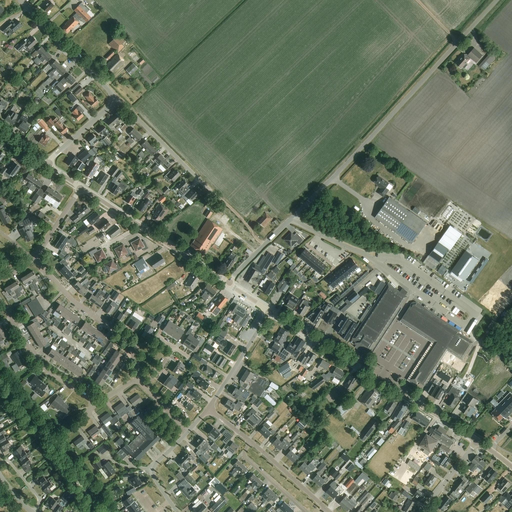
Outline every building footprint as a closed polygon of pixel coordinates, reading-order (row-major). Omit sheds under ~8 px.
[(54,5),(49,1),(42,7),(47,12),(54,5)] [(78,14),(74,18),(73,17),(65,24),(66,25),(62,28),(67,33),(74,26),(78,22),(81,18),(87,23),(91,18),(79,6),(74,11),(78,14)] [(22,26),(17,20),(11,24),(9,22),(4,27),(4,26),(0,29),(4,33),(9,29),(11,31),(10,33),(12,35),(22,26)] [(108,44),(118,54),(124,46),(122,44),(124,42),(117,35),(108,44)] [(37,42),(32,37),(26,43),(24,41),(18,46),(17,45),(15,47),(19,51),(25,45),(28,47),(25,50),(27,52),(30,50),(31,51),(33,48),(32,47),(37,42)] [(39,53),(42,56),(46,52),(41,47),(37,51),(36,50),(31,55),(34,58),(39,53)] [(482,56),(474,48),(467,56),(468,56),(467,57),(463,54),(458,60),(459,61),(456,64),(459,66),(459,67),(460,69),(461,68),(461,69),(462,68),(464,69),(467,65),(465,64),(470,59),(475,63),(482,56)] [(112,51),(105,57),(107,60),(114,54),(112,51)] [(46,52),(42,56),(39,59),(41,61),(42,62),(45,60),(47,62),(52,57),(46,52)] [(490,53),(479,66),(484,71),(496,58),(490,53)] [(125,62),(117,54),(106,65),(112,71),(113,70),(115,71),(125,62)] [(51,71),(48,75),(49,77),(53,73),(56,70),(60,66),(55,61),(54,62),(51,65),(51,66),(55,69),(52,72),(51,71)] [(130,75),(138,68),(133,63),(126,70),(130,75)] [(66,71),(60,66),(56,70),(61,76),(66,71)] [(69,75),(65,79),(64,78),(59,83),(54,87),(60,93),(64,89),(62,86),(67,81),(71,85),(75,80),(69,75)] [(55,79),(50,85),(52,88),(58,82),(55,79)] [(80,86),(74,92),(77,96),(83,90),(80,86)] [(72,103),(73,102),(76,99),(72,95),(71,93),(67,96),(72,103)] [(94,99),(89,93),(85,97),(90,102),(89,103),(93,107),(99,102),(95,98),(94,99)] [(76,109),(72,113),(75,116),(74,116),(78,121),(83,116),(81,114),(84,112),(79,106),(75,109),(76,109)] [(115,114),(111,118),(120,128),(122,126),(118,121),(120,119),(119,118),(123,114),(120,110),(115,114)] [(12,125),(15,119),(18,115),(13,112),(12,112),(9,116),(8,115),(5,120),(12,125)] [(126,114),(121,119),(125,123),(130,118),(126,114)] [(27,118),(22,115),(17,123),(18,123),(20,125),(17,128),(25,133),(30,126),(24,122),(27,118)] [(36,121),(43,129),(47,126),(42,119),(41,119),(40,118),(36,121)] [(54,124),(56,126),(59,129),(59,130),(63,134),(68,129),(64,125),(63,126),(58,120),(56,118),(52,121),(50,119),(49,120),(47,119),(45,121),(51,127),(54,124)] [(111,118),(106,122),(111,128),(112,126),(114,128),(114,127),(117,131),(118,130),(120,128),(111,118)] [(102,134),(104,136),(106,138),(110,134),(102,126),(97,130),(101,135),(102,134)] [(133,129),(128,133),(133,138),(137,133),(133,129)] [(137,133),(133,138),(137,142),(142,137),(137,133)] [(98,141),(92,134),(87,139),(93,146),(94,144),(98,141)] [(49,138),(44,135),(42,138),(42,137),(38,142),(45,146),(48,141),(47,140),(49,138)] [(109,146),(111,144),(106,138),(103,140),(109,146)] [(141,145),(146,150),(151,146),(145,140),(141,145)] [(151,146),(146,150),(151,156),(156,151),(151,146)] [(94,147),(88,152),(93,157),(98,152),(94,147)] [(107,150),(119,159),(123,158),(109,147),(107,150)] [(86,150),(78,157),(83,163),(91,156),(86,150)] [(137,162),(144,154),(142,152),(137,157),(138,158),(136,161),(137,162)] [(78,158),(71,153),(68,157),(69,158),(65,163),(71,168),(78,158)] [(144,154),(137,162),(138,163),(137,164),(139,166),(142,164),(140,162),(143,160),(146,156),(144,154)] [(156,165),(152,169),(154,171),(158,167),(160,164),(165,160),(162,157),(163,157),(161,155),(160,155),(155,159),(153,161),(157,164),(156,165)] [(165,160),(160,164),(166,170),(170,165),(165,160)] [(96,170),(99,166),(92,161),(84,174),(91,178),(93,174),(94,174),(96,171),(96,170)] [(17,165),(13,162),(7,170),(4,168),(0,173),(8,179),(11,175),(13,177),(20,167),(19,167),(20,166),(18,164),(17,165)] [(77,168),(77,169),(80,172),(85,165),(81,162),(79,165),(77,168)] [(113,177),(119,170),(115,167),(109,175),(113,177)] [(180,175),(175,170),(171,174),(168,172),(164,177),(168,181),(171,179),(173,181),(180,175)] [(105,178),(106,175),(102,172),(100,175),(99,175),(97,177),(98,178),(96,182),(101,186),(106,179),(105,178)] [(24,180),(29,183),(26,187),(29,188),(35,179),(28,175),(24,180)] [(389,184),(379,176),(375,183),(381,187),(380,188),(382,189),(379,193),(384,197),(389,190),(386,188),(389,184)] [(35,190),(36,188),(39,190),(42,184),(35,179),(29,188),(29,189),(32,192),(34,190),(35,190)] [(174,189),(181,196),(189,189),(188,190),(185,187),(188,185),(183,180),(177,187),(174,189)] [(120,184),(115,181),(112,186),(112,187),(110,191),(115,195),(120,188),(123,190),(126,185),(121,182),(120,184)] [(49,196),(46,201),(49,202),(55,193),(48,188),(44,193),(49,196)] [(189,189),(181,196),(186,201),(189,198),(191,201),(198,194),(193,190),(191,191),(189,189)] [(146,191),(141,197),(144,201),(150,194),(146,191)] [(137,195),(132,192),(130,195),(130,194),(125,201),(131,205),(135,198),(137,195)] [(55,193),(49,202),(56,207),(59,203),(59,202),(62,197),(55,193)] [(35,203),(39,196),(35,194),(31,201),(30,203),(33,204),(34,203),(35,203)] [(427,224),(400,204),(390,197),(375,218),(412,244),(427,224)] [(142,202),(140,204),(137,209),(142,213),(147,206),(148,207),(151,202),(147,199),(145,202),(144,201),(142,202)] [(429,217),(434,211),(424,203),(420,210),(429,217)] [(169,211),(159,204),(155,210),(156,210),(151,218),(159,224),(164,216),(165,216),(169,211)] [(0,216),(3,222),(5,226),(11,222),(4,208),(5,208),(4,205),(0,206),(0,216)] [(89,210),(86,206),(84,207),(83,206),(76,213),(77,215),(72,219),(75,223),(88,212),(87,211),(89,210)] [(212,213),(208,210),(204,216),(208,219),(212,213)] [(40,212),(37,218),(42,221),(45,216),(40,212)] [(96,214),(95,213),(86,220),(91,226),(96,222),(97,222),(100,220),(98,218),(100,217),(97,213),(96,214)] [(272,219),(266,213),(263,216),(264,217),(259,223),(264,228),(272,219)] [(24,240),(26,239),(27,242),(35,238),(30,229),(30,230),(29,228),(27,229),(26,227),(31,224),(28,218),(18,224),(21,229),(19,230),(24,240)] [(110,225),(106,220),(97,226),(101,231),(104,229),(105,230),(107,228),(107,227),(110,225)] [(222,229),(207,220),(190,246),(203,254),(206,249),(207,250),(210,246),(210,247),(222,229)] [(86,226),(80,231),(82,234),(89,230),(86,226)] [(462,234),(450,226),(438,242),(450,251),(462,234)] [(109,240),(111,238),(112,239),(120,232),(119,231),(120,230),(118,227),(116,228),(115,227),(107,233),(108,234),(106,236),(109,240)] [(295,237),(291,233),(284,240),(291,247),(296,242),(299,245),(303,240),(298,234),(295,237)] [(66,242),(72,246),(73,246),(74,243),(75,240),(71,237),(69,240),(62,235),(58,241),(64,245),(66,242)] [(142,243),(139,238),(131,243),(135,252),(142,248),(144,251),(148,248),(145,242),(142,243)] [(66,246),(65,245),(64,245),(58,241),(55,246),(62,251),(60,253),(65,256),(67,253),(64,250),(66,246)] [(448,249),(438,242),(430,254),(440,261),(448,249)] [(126,249),(123,244),(114,249),(119,258),(126,254),(127,257),(132,254),(128,248),(126,249)] [(106,258),(101,249),(97,252),(95,249),(89,253),(91,257),(94,256),(98,263),(106,258)] [(305,249),(299,257),(303,261),(310,252),(305,249)] [(451,271),(464,281),(479,260),(466,251),(451,271)] [(236,255),(232,252),(229,257),(228,257),(226,260),(227,260),(224,265),(229,268),(234,261),(232,260),(236,255)] [(275,256),(269,252),(260,267),(255,263),(249,273),(250,273),(246,280),(252,284),(256,286),(263,275),(275,256)] [(279,252),(273,263),(277,265),(284,255),(279,252)] [(310,252),(303,261),(307,264),(314,256),(310,252)] [(165,261),(160,255),(154,259),(154,258),(149,262),(154,269),(165,261)] [(314,256),(307,264),(312,267),(318,259),(314,256)] [(143,257),(134,263),(140,272),(149,266),(143,257)] [(318,259),(312,267),(316,271),(322,263),(318,259)] [(115,265),(112,260),(103,265),(108,273),(115,270),(116,272),(121,270),(117,263),(115,265)] [(353,260),(348,263),(354,271),(359,267),(353,260)] [(59,271),(63,275),(68,270),(70,268),(67,265),(68,264),(66,261),(61,265),(63,267),(59,271)] [(322,263),(316,271),(320,274),(327,266),(322,263)] [(348,263),(344,267),(350,274),(354,271),(348,263)] [(344,267),(340,270),(346,278),(350,274),(344,267)] [(68,270),(63,275),(67,279),(71,276),(73,278),(78,274),(74,271),(71,273),(68,270)] [(340,270),(336,274),(342,281),(346,278),(340,270)] [(38,281),(36,277),(33,272),(27,275),(35,290),(38,288),(35,283),(38,281)] [(198,277),(192,273),(184,285),(193,291),(196,285),(199,280),(197,278),(198,277)] [(336,274),(332,277),(338,284),(342,281),(336,274)] [(35,290),(27,275),(21,279),(25,287),(28,285),(31,289),(30,289),(32,292),(35,290)] [(269,279),(266,277),(263,281),(266,283),(262,289),(269,294),(275,285),(268,280),(269,279)] [(332,277),(327,281),(334,288),(338,284),(332,277)] [(73,286),(78,291),(88,281),(86,278),(80,284),(78,282),(73,286)] [(287,280),(284,278),(278,287),(279,293),(282,292),(284,294),(286,291),(290,283),(286,281),(287,280)] [(371,289),(379,294),(386,284),(381,280),(376,287),(373,285),(371,289)] [(88,281),(78,291),(83,296),(87,292),(85,289),(87,287),(91,283),(88,281)] [(172,284),(166,288),(168,290),(174,286),(178,283),(175,281),(172,284)] [(13,290),(18,297),(20,302),(23,300),(18,291),(16,289),(19,287),(16,282),(10,285),(13,290)] [(202,290),(205,292),(201,297),(203,299),(212,288),(207,284),(202,290)] [(353,338),(352,340),(356,343),(357,344),(355,347),(362,352),(365,349),(371,353),(383,334),(387,327),(391,321),(395,315),(399,309),(403,303),(407,297),(405,295),(400,292),(388,284),(384,290),(380,297),(376,303),(372,309),(368,315),(364,322),(353,338)] [(13,290),(10,285),(4,289),(7,294),(10,293),(12,297),(13,297),(15,299),(18,297),(13,290)] [(211,297),(212,298),(216,292),(212,288),(203,299),(205,301),(207,298),(210,300),(211,297)] [(99,290),(95,297),(92,295),(88,300),(94,303),(102,292),(99,290)] [(109,298),(112,300),(114,301),(119,294),(115,290),(111,296),(109,298)] [(102,292),(94,303),(100,307),(103,303),(100,300),(105,294),(104,294),(102,292)] [(356,292),(348,299),(350,301),(352,303),(360,296),(356,292)] [(289,301),(286,305),(293,310),(296,305),(297,304),(299,300),(290,294),(289,296),(287,300),(289,301)] [(212,302),(206,309),(210,311),(212,313),(214,311),(217,314),(221,309),(220,309),(227,300),(222,295),(214,304),(212,302)] [(333,305),(341,299),(338,296),(331,302),(333,305)] [(305,299),(304,301),(302,299),(298,305),(300,307),(297,312),(303,316),(311,303),(305,299)] [(172,300),(159,306),(161,310),(174,304),(172,300)] [(325,301),(319,307),(311,320),(317,324),(324,312),(327,313),(331,305),(325,301)] [(347,304),(340,311),(343,313),(353,304),(352,303),(350,301),(347,304)] [(110,305),(105,311),(110,314),(112,311),(114,312),(118,306),(117,306),(115,304),(112,302),(110,305)] [(412,303),(401,320),(411,327),(434,342),(410,380),(416,384),(417,382),(424,386),(447,351),(461,360),(473,343),(459,333),(460,331),(427,309),(423,307),(416,302),(412,303)] [(247,311),(241,308),(236,304),(234,308),(232,307),(228,312),(234,315),(235,313),(237,314),(233,321),(243,327),(250,317),(245,314),(247,311)] [(55,311),(60,315),(65,308),(59,305),(55,311)] [(338,310),(332,306),(328,312),(329,313),(325,320),(331,324),(337,314),(336,313),(338,310)] [(383,334),(371,353),(365,349),(364,351),(369,354),(370,355),(371,354),(371,355),(382,339),(402,308),(401,307),(400,307),(383,334)] [(60,315),(65,318),(70,312),(65,308),(60,315)] [(121,313),(117,319),(119,320),(121,322),(121,321),(125,316),(126,316),(129,313),(130,314),(132,311),(128,308),(126,311),(123,314),(121,313)] [(67,320),(70,322),(75,315),(70,312),(65,318),(63,322),(65,323),(67,320)] [(128,327),(133,330),(134,330),(138,324),(139,325),(141,321),(137,319),(136,318),(138,315),(134,312),(132,315),(129,320),(132,321),(128,327)] [(199,313),(195,317),(201,321),(204,317),(199,313)] [(75,315),(70,322),(68,325),(70,326),(72,323),(75,325),(80,319),(75,315)] [(217,324),(220,326),(227,316),(224,315),(221,320),(220,320),(217,324)] [(347,337),(349,338),(358,325),(344,316),(336,328),(338,329),(337,330),(344,335),(343,337),(346,339),(347,337)] [(26,323),(28,326),(27,326),(30,332),(37,328),(40,326),(37,320),(36,321),(35,318),(26,323)] [(417,382),(416,384),(410,380),(434,342),(411,327),(401,320),(400,321),(400,322),(431,342),(418,362),(407,380),(407,381),(415,386),(417,382)] [(166,332),(168,334),(174,324),(169,321),(162,330),(163,330),(163,331),(165,333),(166,332)] [(85,322),(80,329),(86,332),(91,326),(85,322)] [(172,337),(173,337),(180,328),(174,324),(168,334),(169,335),(172,337)] [(140,334),(142,335),(141,335),(146,338),(148,335),(149,336),(151,333),(153,329),(147,325),(144,328),(140,334)] [(88,334),(91,336),(95,329),(91,326),(86,332),(84,335),(86,337),(88,334)] [(217,327),(215,330),(220,334),(215,342),(219,345),(218,347),(230,355),(236,346),(229,342),(228,343),(223,339),(227,333),(217,327)] [(40,333),(37,328),(30,332),(33,337),(40,333)] [(180,328),(173,337),(174,338),(174,339),(177,341),(177,340),(178,340),(184,331),(180,328)] [(186,346),(188,347),(194,338),(189,335),(192,330),(190,328),(185,335),(188,336),(183,344),(183,345),(185,347),(186,346)] [(91,336),(96,339),(101,333),(95,329),(91,336)] [(282,353),(284,349),(286,346),(282,343),(289,333),(281,329),(274,341),(275,342),(270,349),(277,353),(278,351),(279,352),(282,353)] [(33,337),(37,342),(44,338),(40,333),(33,337)] [(101,333),(96,339),(101,343),(100,345),(103,347),(108,341),(104,338),(106,336),(101,333)] [(44,338),(37,342),(40,348),(43,346),(45,348),(50,345),(49,342),(47,344),(44,338)] [(194,338),(188,347),(189,349),(192,351),(192,350),(193,351),(197,345),(200,347),(205,341),(201,338),(199,341),(194,338)] [(279,352),(277,355),(282,358),(281,359),(285,361),(287,357),(289,358),(292,353),(293,354),(297,356),(300,351),(305,343),(298,339),(293,347),(289,344),(286,350),(284,349),(282,353),(279,352)] [(207,344),(204,348),(209,351),(211,353),(214,348),(207,344)] [(47,355),(52,359),(57,352),(59,350),(57,348),(55,351),(52,348),(47,355)] [(120,350),(119,352),(116,350),(112,356),(119,360),(124,353),(120,350)] [(17,352),(11,356),(16,364),(11,367),(15,372),(19,369),(18,367),(24,363),(19,355),(22,354),(20,351),(17,352)] [(60,354),(57,352),(52,359),(58,362),(62,356),(64,353),(62,352),(60,354)] [(304,358),(303,358),(300,362),(301,363),(306,366),(308,363),(311,365),(317,356),(311,352),(306,359),(304,358)] [(213,363),(215,364),(221,368),(227,360),(218,354),(216,353),(211,361),(213,363)] [(194,354),(192,358),(202,364),(203,364),(205,365),(207,362),(194,354)] [(482,360),(487,364),(491,358),(487,354),(482,360)] [(65,358),(62,356),(58,362),(63,366),(67,359),(69,357),(66,356),(65,358)] [(116,365),(119,360),(112,356),(109,361),(116,365)] [(72,363),(67,359),(63,366),(68,369),(72,363)] [(465,364),(456,359),(455,360),(455,361),(458,363),(457,365),(462,368),(465,364)] [(330,365),(323,360),(319,365),(320,365),(317,369),(320,370),(322,367),(327,370),(330,365)] [(112,371),(116,365),(109,361),(105,366),(112,371)] [(179,366),(174,362),(169,369),(175,373),(178,369),(182,373),(184,370),(183,369),(185,366),(181,363),(179,366)] [(68,369),(73,373),(77,366),(72,363),(68,369)] [(288,363),(278,369),(282,376),(292,369),(288,363)] [(213,369),(207,365),(205,368),(203,366),(201,370),(215,379),(218,373),(213,369)] [(77,366),(73,373),(78,377),(83,370),(77,366)] [(105,366),(102,371),(109,376),(112,371),(105,366)] [(501,370),(496,366),(484,380),(489,384),(501,370)] [(304,368),(300,375),(304,377),(308,370),(304,368)] [(336,368),(332,374),(335,376),(334,378),(340,381),(341,379),(344,373),(336,368)] [(242,385),(242,386),(245,388),(254,374),(248,369),(241,380),(242,380),(241,381),(242,385)] [(438,376),(448,382),(451,378),(446,375),(447,373),(442,370),(438,376)] [(102,371),(98,376),(105,381),(109,376),(102,371)] [(245,388),(252,392),(261,378),(258,376),(259,374),(255,372),(254,374),(245,388)] [(170,378),(165,375),(160,382),(165,386),(168,382),(174,386),(178,380),(172,376),(170,378)] [(39,379),(35,376),(30,383),(36,388),(34,391),(41,397),(45,392),(43,390),(46,386),(38,380),(39,379)] [(105,381),(98,376),(95,381),(101,386),(105,381)] [(205,380),(199,376),(197,379),(201,381),(198,385),(205,390),(209,384),(204,381),(205,380)] [(358,380),(351,376),(349,380),(349,379),(345,386),(351,390),(358,380)] [(322,377),(310,386),(313,390),(325,381),(322,377)] [(261,379),(261,378),(252,392),(263,399),(268,392),(265,390),(269,383),(261,379)] [(435,380),(427,392),(433,396),(434,394),(439,386),(437,385),(436,384),(438,381),(435,380)] [(180,382),(176,388),(180,390),(184,384),(180,382)] [(339,385),(335,389),(340,395),(344,392),(339,385)] [(434,394),(433,396),(437,399),(439,399),(447,387),(446,386),(444,385),(443,387),(442,388),(439,386),(434,394)] [(460,392),(452,387),(447,394),(451,396),(446,404),(453,408),(459,398),(457,397),(460,392)] [(244,393),(236,388),(232,394),(240,399),(242,396),(246,399),(250,393),(245,390),(244,393)] [(372,390),(370,388),(359,401),(369,409),(376,400),(377,400),(381,394),(374,388),(372,390)] [(193,397),(198,400),(201,395),(195,390),(191,394),(188,392),(185,395),(191,399),(193,397)] [(495,409),(491,413),(499,421),(503,417),(506,419),(511,412),(511,395),(509,393),(494,408),(495,409)] [(474,407),(478,400),(468,394),(463,402),(462,402),(466,405),(461,411),(470,417),(476,409),(470,405),(470,404),(474,407)] [(143,401),(138,395),(129,401),(134,406),(139,403),(139,404),(143,401)] [(64,401),(58,396),(51,405),(58,410),(58,409),(65,415),(71,408),(63,402),(64,401)] [(185,396),(181,400),(185,403),(182,405),(189,411),(193,406),(187,401),(188,399),(185,396)] [(259,398),(253,404),(257,408),(263,401),(259,398)] [(225,403),(224,405),(225,406),(232,411),(234,409),(238,411),(241,406),(237,404),(236,405),(229,400),(228,400),(228,399),(226,401),(225,403)] [(344,402),(336,410),(342,416),(350,409),(353,406),(347,399),(344,402)] [(396,403),(392,401),(391,402),(390,401),(385,409),(391,413),(396,405),(395,404),(396,403)] [(122,402),(114,408),(118,414),(121,417),(129,411),(127,409),(122,402)] [(393,415),(391,418),(395,421),(397,418),(400,419),(402,416),(404,413),(403,413),(405,410),(405,411),(407,407),(406,406),(406,405),(401,402),(395,412),(393,415)] [(257,412),(252,409),(245,416),(248,419),(246,420),(254,427),(258,422),(260,423),(262,420),(255,414),(257,412)] [(424,416),(416,412),(412,420),(425,427),(429,420),(423,417),(424,416)] [(112,418),(108,413),(100,419),(104,424),(109,421),(110,422),(112,425),(115,422),(118,420),(115,416),(112,418)] [(137,416),(130,423),(140,434),(141,435),(145,439),(153,432),(137,416)] [(363,434),(360,438),(364,441),(367,437),(367,438),(378,424),(373,420),(362,434),(363,434)] [(391,427),(395,430),(402,423),(398,420),(391,427)] [(405,421),(401,427),(405,430),(409,423),(405,421)] [(263,435),(268,430),(270,427),(265,422),(260,428),(262,429),(259,432),(263,435)] [(211,425),(205,432),(210,435),(214,439),(216,437),(220,433),(215,429),(211,425)] [(101,432),(96,426),(88,432),(92,438),(96,434),(97,435),(101,432)] [(436,441),(444,430),(439,427),(437,430),(436,429),(435,430),(431,428),(429,432),(432,434),(430,437),(427,434),(420,445),(431,452),(437,442),(436,441)] [(104,430),(109,437),(112,435),(107,428),(104,430)] [(225,430),(222,434),(226,437),(229,440),(232,436),(233,436),(225,429),(225,430)] [(268,430),(263,435),(267,438),(270,434),(272,436),(275,433),(272,430),(270,432),(268,430)] [(437,442),(442,445),(440,448),(448,453),(450,450),(449,449),(455,441),(445,435),(447,432),(444,430),(436,441),(437,442)] [(0,442),(10,437),(9,438),(8,436),(5,438),(3,434),(4,433),(3,431),(0,432),(0,442)] [(121,449),(127,455),(129,453),(137,462),(140,459),(139,458),(160,438),(155,433),(154,433),(153,432),(145,439),(141,435),(140,434),(137,437),(128,446),(126,444),(120,438),(115,442),(121,449)] [(296,439),(299,436),(296,433),(290,439),(293,442),(296,439)] [(273,444),(276,447),(281,442),(279,440),(281,437),(278,435),(275,438),(276,439),(273,444)] [(83,446),(87,443),(86,442),(82,436),(74,442),(78,448),(82,444),(83,446)] [(10,437),(0,442),(0,444),(1,447),(0,447),(0,448),(2,453),(8,449),(7,447),(10,444),(8,441),(11,439),(10,437)] [(197,441),(207,450),(209,448),(205,444),(206,442),(200,437),(197,441)] [(284,438),(281,442),(276,447),(277,448),(279,450),(280,450),(284,446),(287,449),(291,444),(284,438)] [(332,440),(327,446),(329,449),(335,442),(332,440)] [(205,452),(207,450),(197,441),(193,445),(199,450),(198,451),(200,453),(202,453),(203,451),(205,452)] [(228,446),(226,449),(231,453),(233,454),(235,451),(239,447),(233,442),(229,446),(228,446)] [(104,444),(97,450),(101,455),(108,450),(104,444)] [(20,462),(30,453),(29,451),(26,454),(20,446),(12,453),(17,459),(18,458),(21,461),(20,462)] [(286,456),(290,459),(294,454),(293,452),(294,450),(291,447),(288,450),(290,452),(286,456)] [(373,448),(367,455),(370,458),(377,451),(373,448)] [(119,451),(117,453),(118,455),(122,460),(127,456),(122,451),(120,453),(119,451)] [(186,452),(181,457),(187,462),(191,459),(192,461),(195,459),(191,454),(190,456),(186,452)] [(30,453),(20,462),(22,465),(21,466),(24,470),(29,466),(27,464),(31,461),(28,458),(31,456),(29,454),(31,453),(30,453)] [(199,457),(205,463),(208,460),(202,454),(199,457)] [(294,454),(290,459),(294,463),(297,458),(299,460),(302,457),(299,454),(296,456),(294,454)] [(441,459),(439,458),(438,457),(436,460),(433,457),(430,460),(435,464),(437,461),(439,463),(445,468),(451,459),(445,455),(441,459)] [(480,469),(486,463),(476,455),(471,462),(472,463),(468,468),(473,472),(477,467),(480,469)] [(187,462),(181,457),(177,462),(183,468),(183,469),(185,470),(189,466),(187,463),(187,462)] [(299,468),(303,471),(308,466),(306,464),(307,462),(304,459),(301,462),(303,464),(299,468)] [(102,466),(98,460),(92,464),(97,470),(100,467),(108,477),(115,471),(107,462),(102,466)] [(233,465),(238,470),(242,465),(237,460),(233,465)] [(353,462),(361,469),(364,465),(360,462),(359,463),(355,460),(353,462)] [(311,463),(308,466),(303,471),(307,474),(311,470),(312,472),(315,469),(316,468),(311,463)] [(424,468),(428,471),(432,466),(427,463),(424,468)] [(352,464),(347,469),(350,472),(355,466),(352,464)] [(242,465),(238,470),(243,474),(247,469),(242,465)] [(498,473),(492,468),(484,478),(490,483),(498,473)] [(321,474),(318,471),(315,474),(316,476),(313,480),(320,486),(324,482),(326,484),(329,481),(326,478),(323,480),(319,476),(321,474)] [(184,477),(179,472),(175,475),(180,481),(184,477)] [(355,482),(358,484),(363,479),(366,482),(369,478),(362,472),(355,482)] [(431,475),(428,472),(426,476),(429,478),(425,484),(431,488),(433,485),(437,479),(431,474),(431,475)] [(188,474),(185,477),(190,483),(194,479),(188,474)] [(248,479),(253,483),(258,479),(253,474),(248,479)] [(40,476),(38,477),(33,481),(37,485),(38,484),(41,487),(51,478),(50,479),(49,477),(46,480),(44,477),(42,478),(40,476)] [(131,485),(133,484),(135,488),(142,484),(137,476),(128,481),(131,485)] [(214,477),(208,484),(210,485),(211,484),(215,487),(214,488),(216,489),(222,495),(226,490),(220,485),(219,483),(220,482),(214,477)] [(51,478),(41,487),(42,486),(45,490),(43,491),(46,495),(52,491),(50,488),(53,486),(50,482),(53,480),(51,478)] [(460,496),(456,493),(465,482),(461,478),(452,489),(454,491),(451,494),(457,498),(460,496)] [(511,483),(505,478),(498,487),(504,492),(511,483)] [(258,479),(253,483),(251,486),(249,484),(247,487),(250,491),(253,488),(256,485),(258,488),(262,483),(258,479)] [(185,480),(178,486),(181,489),(180,490),(188,499),(192,495),(196,492),(185,480)] [(326,492),(330,495),(335,490),(337,487),(332,482),(327,488),(328,489),(326,492)] [(473,482),(466,491),(474,498),(481,488),(473,482)] [(264,493),(269,497),(273,492),(268,488),(264,493)] [(425,495),(416,489),(412,494),(420,501),(422,498),(423,498),(425,495)] [(335,490),(330,495),(334,498),(337,494),(339,496),(342,493),(339,490),(337,492),(335,490)] [(266,500),(263,503),(264,503),(265,505),(268,502),(271,499),(274,502),(278,497),(273,492),(269,497),(266,500)] [(511,494),(511,496),(507,492),(499,500),(503,504),(508,500),(511,504),(511,503),(511,494)] [(393,493),(389,498),(395,502),(398,497),(393,493)] [(488,493),(481,500),(486,504),(492,497),(488,493)] [(339,504),(343,507),(348,502),(350,500),(347,497),(348,497),(346,494),(341,500),(342,501),(339,504)] [(360,504),(366,497),(363,494),(357,501),(360,504)] [(451,500),(446,496),(438,507),(442,511),(451,500)] [(131,497),(123,503),(122,501),(120,503),(122,505),(123,504),(126,507),(134,501),(131,497)] [(216,511),(225,503),(221,497),(209,509),(211,511),(216,511)] [(366,497),(360,504),(362,506),(369,499),(366,497)] [(52,510),(53,511),(60,499),(59,498),(56,501),(53,499),(51,502),(48,500),(44,505),(49,509),(50,507),(53,509),(52,510)] [(62,511),(61,511),(63,507),(60,505),(62,502),(60,501),(61,499),(60,499),(53,511),(54,511),(62,511)] [(409,511),(415,503),(409,499),(405,505),(406,506),(403,510),(405,511),(409,511)] [(86,500),(82,503),(87,508),(90,505),(86,500)] [(200,511),(206,507),(199,500),(192,507),(194,509),(192,511),(200,511)] [(371,500),(367,503),(372,508),(375,505),(371,500)] [(126,507),(128,511),(126,511),(130,511),(138,506),(134,501),(126,507)] [(279,511),(283,511),(288,506),(284,502),(278,508),(281,510),(279,511)] [(348,502),(343,507),(347,511),(350,508),(352,510),(355,506),(352,503),(351,505),(348,502)]
